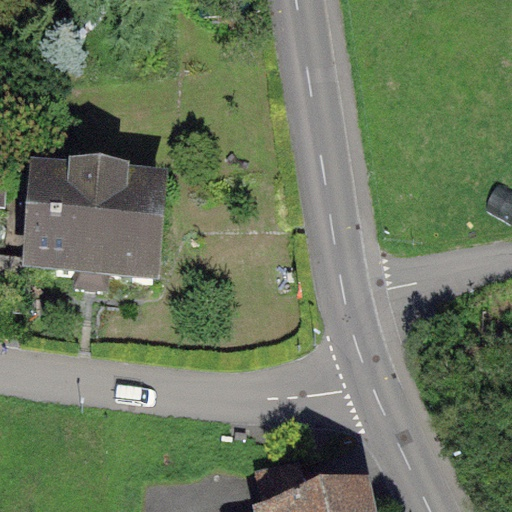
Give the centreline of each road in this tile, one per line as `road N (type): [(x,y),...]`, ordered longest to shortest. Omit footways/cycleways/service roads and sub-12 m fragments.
road 1 (residential): [(0,373),(193,399),(290,400),(374,386)]
road 2 (residential): [(348,297),(298,0)]
road 3 (residential): [(348,297),(511,262)]
road 4 (residential): [(433,511),(374,386)]
